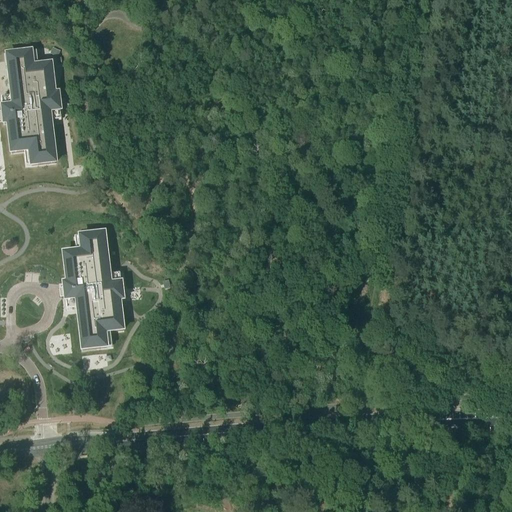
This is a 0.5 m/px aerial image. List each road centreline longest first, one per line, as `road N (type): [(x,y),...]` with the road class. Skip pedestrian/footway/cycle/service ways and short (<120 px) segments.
road 1 (primary): [(511,417),(174,436)]
road 2 (primary): [(174,436),(68,439),(45,447)]
road 3 (primary): [(45,447),(174,436)]
